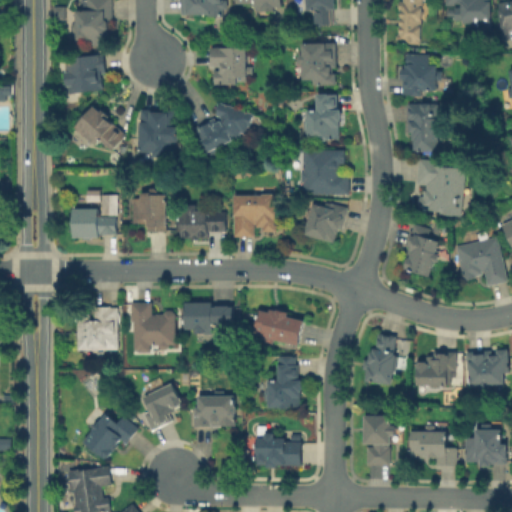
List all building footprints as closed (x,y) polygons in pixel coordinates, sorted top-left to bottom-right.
[(77,41),(76,11),(88,11),(87,0),(116,0),(116,32),(110,33),(110,40),(77,41)] [(222,13),(188,14),(187,0),(226,0),(227,3),(232,3),(231,13),(222,13)] [(277,13),(258,14),(258,4),(239,4),(238,0),(284,0),(284,8),(277,9),(277,13)] [(338,28),(319,28),(318,22),(315,23),(315,14),(307,14),(306,0),(342,0),(343,12),(337,12),(338,28)] [(424,41),(398,39),(401,0),(431,0),(431,6),(437,6),(437,23),(424,23),(424,41)] [(488,34),(475,34),(475,24),(465,24),(465,21),(456,21),(456,8),(463,8),(463,4),(457,4),(447,6),(446,0),(493,0),(494,29),(490,29),(490,32),(488,34)] [(500,0),(511,0),(511,26),(505,28),(500,0)] [(333,76),(299,76),(298,36),(309,35),(310,43),(337,43),(337,65),(332,65),(333,76)] [(239,89),(229,90),(215,80),(215,71),(221,71),(221,67),(212,67),(212,48),(248,47),(248,66),(254,66),(254,74),(247,74),(247,82),(238,82),(239,89)] [(402,93),(401,66),(405,66),(405,62),(408,62),(408,50),(415,50),(431,51),(431,62),(440,62),(440,68),(445,68),(445,75),(449,75),(450,91),(402,93)] [(69,93),(64,57),(104,52),(106,65),(99,66),(102,89),(69,93)] [(9,85),(0,84),(0,100),(8,101),(9,85)] [(308,139),(307,108),(318,108),(318,92),(338,91),(339,107),(342,107),(342,125),(339,125),(339,138),(308,139)] [(450,150),(428,150),(428,146),(413,146),(413,128),(408,128),(407,98),(443,97),(443,119),(449,119),(450,150)] [(105,149),(96,138),(92,142),(71,122),(90,102),(122,131),(105,149)] [(212,157),(197,127),(218,116),(216,113),(231,104),(238,117),(250,111),(260,131),(212,157)] [(138,151),(137,117),(141,107),(165,107),(165,122),(178,121),(178,150),(138,151)] [(350,192),(304,193),(303,147),(325,146),(347,147),(347,161),(341,161),(341,170),(350,170),(350,192)] [(461,213),(417,206),(420,190),(425,191),(426,181),(417,180),(418,154),(438,155),(438,161),(465,164),(461,213)] [(257,238),(236,239),(234,187),(281,186),(282,230),(264,231),(264,225),(257,226),(257,238)] [(149,227),(149,214),(143,214),(143,218),(136,218),(135,193),(144,193),(144,187),(154,187),(154,190),(170,190),(171,226),(149,227)] [(103,213),(103,193),(120,193),(120,214),(103,213)] [(335,245),(303,233),(314,201),(325,204),(327,197),(349,205),(335,245)] [(100,205),(100,215),(119,215),(119,233),(100,233),(100,235),(74,235),(74,205),(100,205)] [(202,235),(192,235),(192,231),(183,231),(183,212),(189,212),(188,205),(198,205),(199,212),(229,211),(230,232),(202,232),(202,235)] [(511,243),(503,223),(511,218),(511,243)] [(434,279),(406,267),(410,258),(403,255),(414,222),(434,230),(431,239),(447,246),(434,279)] [(488,288),(484,275),(465,280),(457,246),(497,235),(511,280),(488,288)] [(177,348),(129,349),(127,298),(151,297),(151,311),(161,310),(161,306),(176,306),(177,348)] [(119,345),(75,346),(74,317),(92,316),(91,304),(117,303),(119,345)] [(195,344),(194,332),(186,332),(185,306),(214,305),(214,308),(234,308),(235,326),(226,327),(227,343),(195,344)] [(301,346),(256,335),(262,310),(270,311),(272,306),(292,311),(290,314),(308,318),(301,346)] [(393,382),(366,383),(365,368),(362,368),(362,357),(368,357),(368,350),(372,350),(372,347),(375,347),(375,334),(389,333),(390,349),(395,349),(396,371),(393,371),(393,382)] [(496,354),(495,348),(507,348),(508,372),(505,372),(505,383),(499,383),(499,386),(488,386),(488,389),(481,389),(480,383),(467,384),(467,376),(472,376),(472,373),(467,373),(467,368),(464,368),(464,350),(472,350),(472,353),(484,353),(484,348),(490,348),(490,351),(488,354),(496,354)] [(451,382),(419,382),(419,360),(428,360),(428,355),(433,355),(433,350),(457,350),(457,370),(451,370),(451,382)] [(298,376),(302,376),(302,394),(298,394),(298,404),(268,405),(267,377),(279,377),(278,354),(297,353),(298,376)] [(154,432),(142,414),(149,409),(142,398),(172,380),(184,403),(174,409),(180,417),(154,432)] [(193,432),(192,405),(199,405),(199,393),(238,392),(239,426),(219,426),(219,431),(193,432)] [(363,460),(361,409),(388,408),(388,419),(394,418),(394,430),(390,430),(390,437),(387,438),(388,459),(363,460)] [(106,455),(82,438),(106,410),(118,420),(124,412),(139,426),(121,449),(115,445),(106,455)] [(504,462),(473,462),(473,454),(463,454),(462,431),(474,431),(474,424),(500,423),(500,439),(507,439),(508,446),(506,450),(503,450),(504,462)] [(424,460),(419,456),(419,451),(408,452),(407,425),(446,424),(447,440),(454,440),(454,459),(424,460)] [(279,467),(269,467),(269,464),(257,465),(257,456),(260,456),(259,438),(267,438),(266,432),(277,432),(277,438),(288,438),(288,440),(304,440),(305,463),(279,464),(279,467)] [(10,438),(0,438),(0,449),(10,449),(10,438)] [(69,469),(110,464),(113,483),(104,485),(105,496),(109,495),(111,510),(94,511),(76,511),(76,505),(76,504),(74,489),(72,489),(69,469)] [(138,511),(132,503),(119,511),(138,511)]
